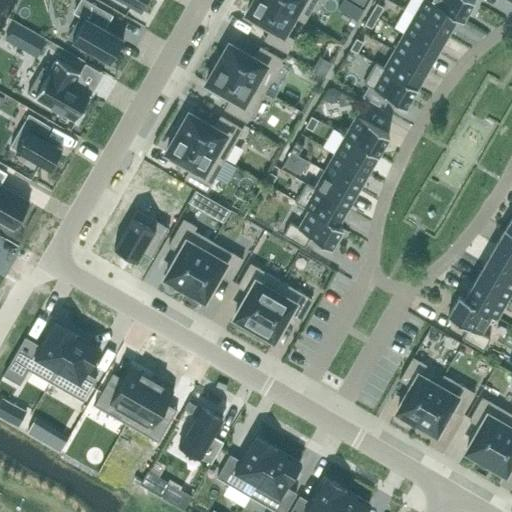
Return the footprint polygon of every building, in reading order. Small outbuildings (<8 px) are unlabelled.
[(80,15),(67,37),(85,47),(84,49),(95,56),(96,54),(110,62),(124,38),(98,24),(105,12),(85,0),(81,0),(74,12),(80,15)] [(121,0),(140,11),(145,0),(121,0)] [(284,33),(294,15),(267,0),(254,0),(246,14),(271,28),(265,39),(287,52),(294,39),(284,33)] [(267,0),(294,15),(304,21),(316,0),(267,0)] [(348,0),(349,0),(364,9),(368,0),(348,0)] [(463,20),(428,0),(422,0),(414,15),(447,34),(457,17),(462,20),(463,20)] [(428,0),(463,20),(474,0),(473,0),(428,0)] [(376,3),(370,13),(377,17),(383,7),(376,3)] [(370,13),(364,24),(371,28),(377,17),(370,13)] [(447,34),(414,15),(404,33),(437,52),(447,34)] [(14,25),(5,40),(26,52),(35,37),(14,25)] [(437,52),(404,33),(394,50),(427,70),(437,52)] [(356,38),(350,48),(357,52),(363,42),(356,38)] [(254,58),(229,44),(218,63),(264,91),(282,60),(260,47),(254,58)] [(427,70),(394,50),(384,67),(375,62),(375,63),(417,87),(427,70)] [(332,65),(318,57),(310,71),(324,79),(332,65)] [(42,67),(27,94),(76,122),(91,95),(73,85),(80,73),(56,59),(49,71),(42,67)] [(254,85),(218,63),(206,83),(231,97),(225,108),(247,121),(254,109),(264,91),(254,85)] [(417,87),(375,63),(363,82),(369,86),(363,96),(383,108),(389,97),(405,107),(417,87)] [(327,89),(322,97),(331,103),(336,101),(341,92),(333,88),(327,89)] [(20,113),(3,142),(47,168),(60,147),(37,133),(42,126),(20,113)] [(178,133),(224,160),(242,129),(220,117),(214,128),(189,113),(178,133)] [(311,116),(305,127),(312,131),(318,120),(311,116)] [(389,134),(357,116),(345,136),(377,154),(389,134)] [(207,190),(224,160),(178,133),(166,152),(191,167),(185,178),(207,190)] [(377,154),(345,136),(335,153),(367,172),(377,154)] [(297,141),(291,151),(291,152),(298,155),(304,145),(297,141)] [(291,151),(284,164),(300,173),(307,161),(298,155),(291,151)] [(367,172),(335,153),(325,171),(357,189),(367,172)] [(0,168),(0,219),(14,228),(29,202),(0,184),(7,172),(0,168)] [(357,189),(325,171),(315,188),(307,183),(306,184),(347,207),(357,189)] [(277,177),(270,173),(264,183),(271,187),(277,177)] [(347,207),(306,184),(296,201),(342,228),(342,227),(337,224),(347,207)] [(195,189),(188,201),(202,209),(209,197),(195,189)] [(342,228),(296,201),(296,202),(309,210),(299,228),(291,223),(284,235),(304,247),(310,236),(331,247),(342,228)] [(137,209),(114,248),(131,257),(142,238),(152,244),(164,225),(137,209)] [(182,287),(185,288),(206,252),(212,242),(193,231),(196,226),(183,219),(168,245),(179,252),(165,277),(169,279),(169,280),(171,280),(181,286),(182,287)] [(55,251),(70,227),(60,221),(45,244),(55,251)] [(511,231),(505,228),(495,245),(511,255),(511,231)] [(511,255),(495,245),(484,263),(511,279),(511,255)] [(206,252),(185,288),(187,289),(187,290),(188,291),(188,290),(198,296),(200,297),(204,299),(219,274),(230,281),(242,259),(230,252),(224,262),(206,252)] [(511,290),(511,279),(484,263),(474,281),(507,300),(511,290)] [(252,327),(254,328),(281,281),(250,264),(238,285),(249,292),(234,317),(239,319),(239,320),(240,321),(240,320),(250,326),(252,327)] [(281,281),(254,328),(256,329),(256,330),(258,331),(258,330),(268,336),(268,337),(269,337),(274,340),(288,315),(299,321),(312,299),(281,281)] [(507,300),(474,281),(464,298),(459,295),(459,296),(497,317),(507,300)] [(497,317),(459,296),(448,315),(468,327),(462,338),(483,350),(490,338),(481,333),(491,315),(496,318),(497,317)] [(329,349),(339,329),(321,320),(311,340),(329,349)] [(50,382),(77,334),(54,321),(40,346),(25,337),(3,375),(19,385),(28,369),(50,382)] [(100,348),(77,334),(50,382),(83,401),(96,378),(86,372),(100,348)] [(418,423),(440,387),(419,375),(425,365),(413,358),(400,380),(411,386),(397,411),(416,422),(418,423)] [(109,379),(94,405),(126,423),(152,378),(131,365),(123,379),(119,386),(109,379)] [(446,377),(440,387),(418,423),(436,434),(451,409),(462,415),(474,393),(446,377)] [(152,378),(126,423),(158,442),(173,417),(172,417),(162,411),(166,404),(174,390),(153,378),(152,378)] [(0,400),(0,415),(18,426),(26,412),(2,398),(0,400)] [(466,451),(486,463),(511,418),(511,415),(482,398),(470,420),(481,426),(466,451)] [(201,405),(179,445),(211,463),(223,441),(213,435),(223,418),(201,405)] [(36,436),(44,422),(36,418),(28,431),(36,436)] [(511,418),(486,463),(505,474),(511,462),(511,418)] [(52,427),(44,441),(61,451),(69,437),(52,427)] [(230,454),(217,477),(250,496),(277,449),(255,436),(240,460),(230,454)] [(277,449),(250,496),(277,511),(285,511),(296,493),(286,487),(300,462),(277,449)] [(147,471),(134,494),(140,497),(146,488),(154,493),(162,480),(147,471)] [(299,496),(289,511),(334,511),(347,490),(324,477),(310,501),(299,496)] [(347,490),(334,511),(364,511),(369,503),(347,490)]
